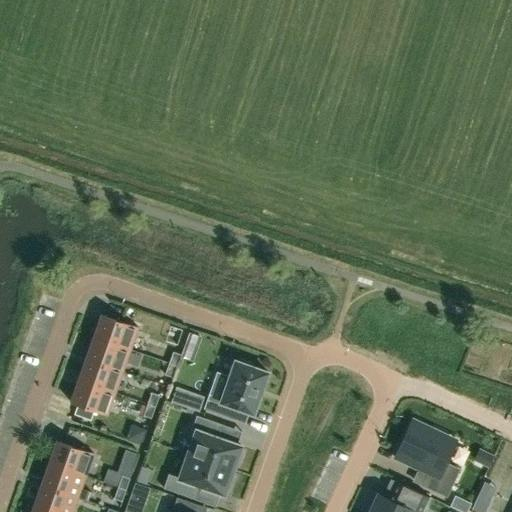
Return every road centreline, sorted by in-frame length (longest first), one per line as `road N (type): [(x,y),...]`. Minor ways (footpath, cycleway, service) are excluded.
road 1 (residential): [(0,504),(69,300),(85,285),(106,284),(308,356)]
road 2 (residential): [(308,356),(253,511)]
road 3 (residential): [(332,511),(391,382)]
road 4 (residential): [(511,431),(391,382)]
